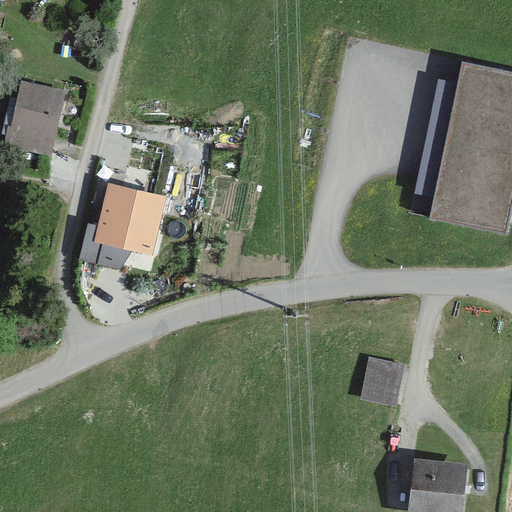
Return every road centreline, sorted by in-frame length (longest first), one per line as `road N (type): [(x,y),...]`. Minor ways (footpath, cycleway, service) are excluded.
road 1 (residential): [(511,288),(348,284),(279,294),(197,310),(95,352)]
road 2 (residential): [(95,352),(61,267),(130,0)]
